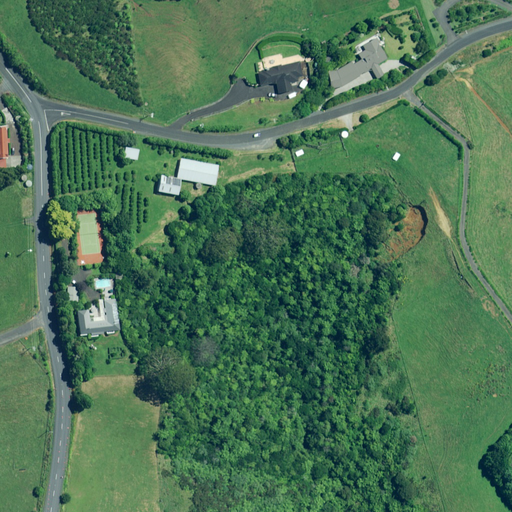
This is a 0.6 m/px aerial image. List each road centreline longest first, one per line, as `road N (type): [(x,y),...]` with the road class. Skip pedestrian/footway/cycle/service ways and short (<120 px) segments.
road 1 (residential): [(35,111),(237,140),(389,95),(463,41),(511,23)]
road 2 (unclassified): [(49,317),(35,111)]
road 3 (unclassified): [(47,511),(61,415),(49,317)]
